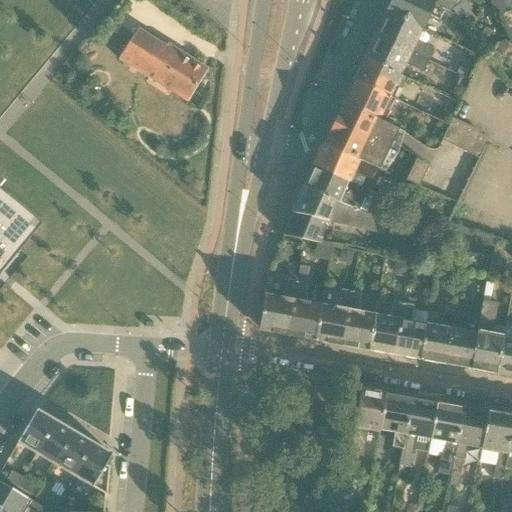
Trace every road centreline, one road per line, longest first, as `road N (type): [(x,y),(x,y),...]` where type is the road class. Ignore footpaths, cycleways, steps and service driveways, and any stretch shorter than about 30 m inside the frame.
road 1 (residential): [(511,390),(222,340)]
road 2 (residential): [(252,152),(281,154),(302,136),(368,0)]
road 3 (secondary): [(222,340),(252,152)]
road 4 (residential): [(0,419),(55,347),(148,348)]
road 5 (secondary): [(209,511),(222,340)]
road 6 (residential): [(134,511),(148,348)]
road 7 (secondary): [(255,135),(304,0)]
road 8 (secondary): [(265,0),(252,76),(255,135)]
